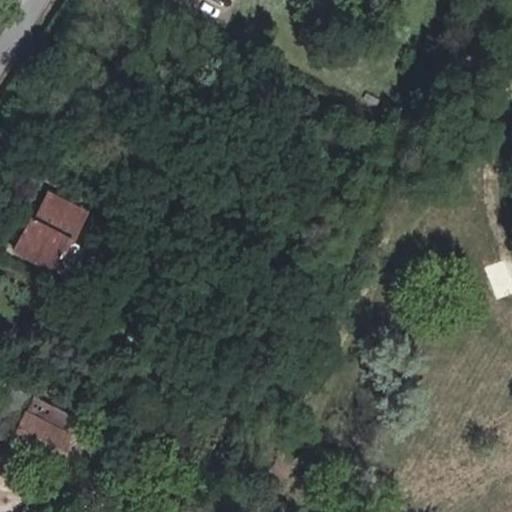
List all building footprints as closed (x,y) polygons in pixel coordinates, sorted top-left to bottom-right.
[(46,237),(51,240),(67,213),(24,191),(10,217),(4,214),(0,221),(0,251),(31,267),(46,237)] [(56,257),(84,271),(108,223),(71,203),(67,213),(51,240),(46,237),(31,267),(47,275),(56,257)] [(205,311),(237,325),(249,305),(217,288),(205,311)] [(0,426),(0,444),(1,444),(20,411),(11,407),(0,426)] [(1,444),(30,459),(47,426),(20,411),(1,444)]
